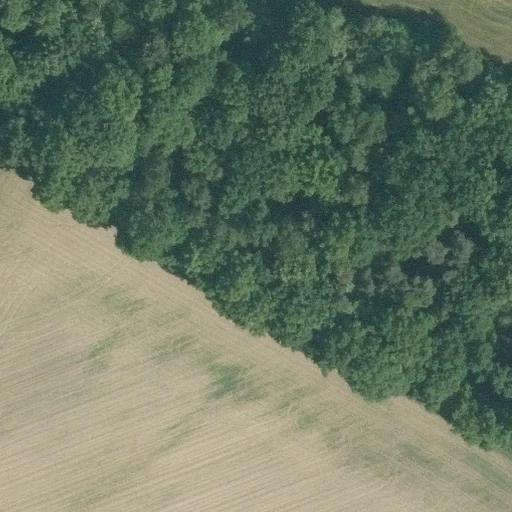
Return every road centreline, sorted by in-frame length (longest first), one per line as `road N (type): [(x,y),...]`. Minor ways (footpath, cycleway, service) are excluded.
road 1 (tertiary): [(381,359),(0,138)]
road 2 (unclassified): [(381,359),(511,263)]
road 3 (tertiary): [(511,437),(381,359)]
